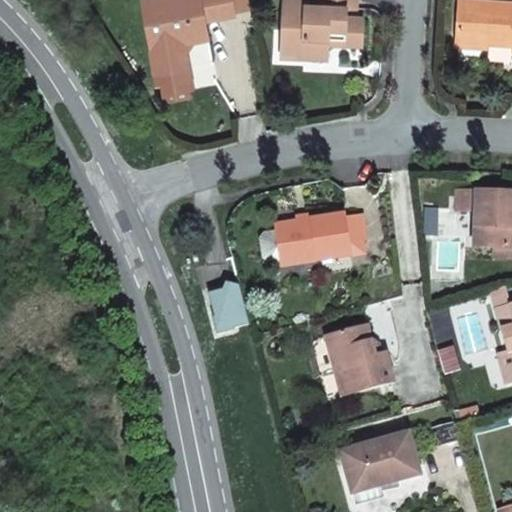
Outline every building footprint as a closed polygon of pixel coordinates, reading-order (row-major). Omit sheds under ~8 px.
[(142,0),(156,73),(189,68),(186,53),(185,48),(189,41),(195,40),(208,38),(205,21),(234,16),(231,0),(142,0)] [(347,17),(347,8),(355,8),(356,0),(318,0),(318,5),(307,4),(306,0),(284,0),(281,56),(304,58),(304,50),(328,51),(329,44),(329,39),(343,39),(343,44),(362,45),(363,18),(347,17)] [(511,2),(491,1),(489,1),(476,0),(459,0),(457,41),(461,41),(488,43),(511,44),(511,2)] [(186,53),(195,40),(189,41),(185,48),(186,53)] [(304,58),(328,59),(328,51),(304,50),(304,58)] [(474,211),(475,247),(497,249),(511,248),(511,192),(458,191),(457,210),(474,211)] [(345,214),(275,226),(280,261),(314,256),(315,262),(349,256),(352,256),(350,243),(346,218),(345,214)] [(346,218),(350,243),(365,241),(361,216),(346,218)] [(511,248),(497,249),(497,259),(511,259),(511,248)] [(314,256),(280,261),(282,267),(315,262),(314,256)] [(209,293),(215,317),(213,317),(218,335),(233,332),(232,329),(245,325),(239,285),(226,282),(223,290),(209,293)] [(511,303),(496,308),(508,352),(511,351),(511,303)] [(336,373),(342,396),(394,383),(388,360),(386,357),(383,356),(381,356),(376,357),(373,344),(368,326),(326,337),(331,354),(333,353),(338,373),(336,373)] [(381,356),(378,343),(373,344),(376,357),(381,356)] [(409,434),(341,453),(353,494),(381,486),(420,474),(409,434)] [(381,486),(353,494),(356,506),(384,498),(381,486)]
